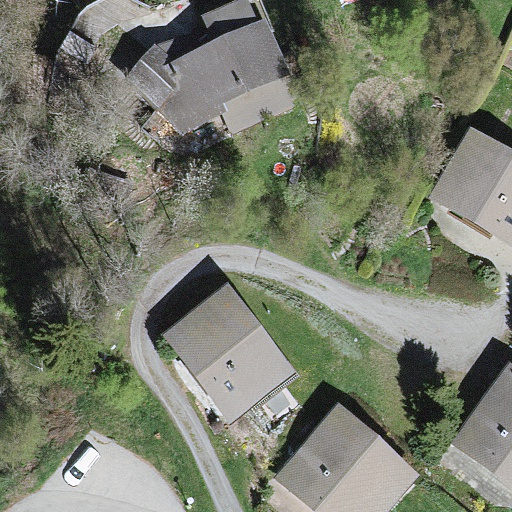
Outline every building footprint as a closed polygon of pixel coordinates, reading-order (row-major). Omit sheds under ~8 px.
[(256,29),(118,71),(137,133),(275,91),(256,29)] [(511,254),(511,159),(464,133),(423,204),(511,254)] [(223,423),(288,371),(218,283),(153,335),(223,423)] [(511,488),(511,375),(498,365),(444,439),(511,488)] [(258,476),(301,511),(377,511),(407,475),(318,403),(258,476)]
